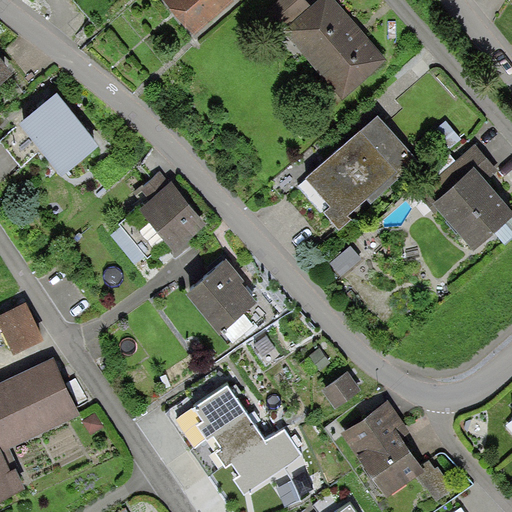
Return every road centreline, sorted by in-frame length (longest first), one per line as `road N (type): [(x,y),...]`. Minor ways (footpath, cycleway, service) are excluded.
road 1 (residential): [(511,358),(465,392),(405,387),(359,354),(151,128),(0,3)]
road 2 (residential): [(0,241),(183,511)]
road 3 (residential): [(511,129),(400,0)]
